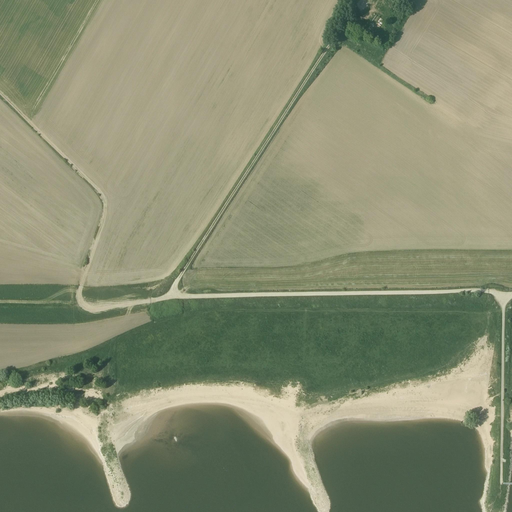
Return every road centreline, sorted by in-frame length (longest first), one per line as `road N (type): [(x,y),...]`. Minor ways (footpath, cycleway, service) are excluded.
road 1 (track): [(374,7),(326,49),(172,296)]
road 2 (track): [(172,296),(503,297)]
road 3 (track): [(0,102),(106,202),(77,301)]
road 4 (unclassified): [(500,484),(503,297),(511,294)]
